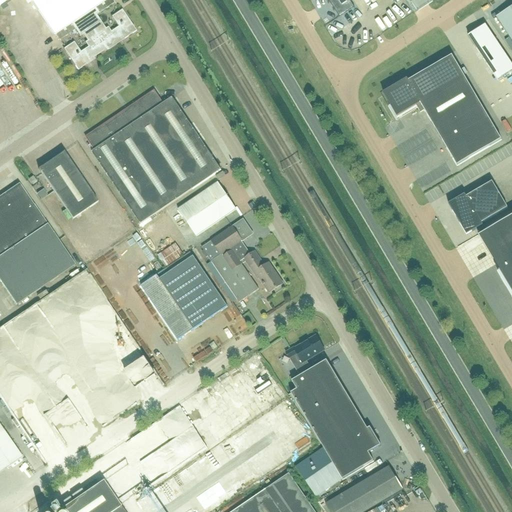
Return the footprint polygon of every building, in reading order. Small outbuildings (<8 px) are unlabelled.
[(71,25),(83,16),(94,9),(106,0),(29,0),(54,36),(55,35),(71,25)] [(105,29),(96,16),(114,4),(112,0),(106,0),(94,9),(83,16),(107,52),(107,51),(106,50),(123,39),(124,40),(136,32),(122,11),(111,17),(118,27),(111,32),(108,28),(105,29)] [(328,0),(340,17),(354,8),(350,2),(352,0),(328,0)] [(511,8),(496,19),(511,43),(511,8)] [(74,43),(65,49),(63,50),(78,71),(90,63),(89,61),(106,50),(107,52),(83,16),(71,25),(55,35),(59,41),(75,30),(80,37),(83,35),(87,42),(85,43),(88,48),(80,53),(74,43)] [(483,27),(468,37),(476,49),(498,81),(511,71),(511,65),(485,26),(483,27)] [(502,140),(448,56),(404,83),(403,82),(383,94),(397,118),(420,104),(457,167),(502,140)] [(163,105),(154,91),(86,138),(95,151),(92,153),(140,225),(221,171),(172,99),(163,105)] [(72,220),(98,203),(64,153),(38,170),(72,220)] [(33,186),(37,183),(33,177),(28,180),(33,186)] [(465,195),(448,205),(467,236),(483,226),(482,224),(508,209),(492,182),(466,198),(465,195)] [(196,237),(236,210),(218,183),(178,211),(196,237)] [(0,282),(16,306),(75,266),(20,186),(0,199),(0,282)] [(511,217),(479,237),(494,263),(499,272),(500,272),(511,293),(511,217)] [(253,234),(243,220),(202,248),(204,252),(202,253),(206,258),(208,257),(216,270),(236,257),(246,250),(241,242),(253,234)] [(165,268),(184,256),(176,244),(157,256),(165,268)] [(236,257),(216,270),(222,278),(239,303),(259,290),(242,266),(247,263),(258,279),(259,279),(270,294),(283,285),(269,264),(265,267),(255,252),(240,263),(236,257)] [(157,276),(141,287),(178,341),(227,308),(193,257),(160,280),(157,276)] [(91,288),(85,290),(92,304),(98,301),(91,288)] [(83,324),(89,322),(86,312),(82,314),(83,317),(80,318),(83,324)] [(222,321),(237,334),(245,325),(229,312),(222,321)] [(0,404),(44,462),(64,447),(47,425),(58,416),(48,402),(37,411),(15,382),(25,374),(21,368),(13,375),(0,358),(0,355),(25,337),(11,318),(0,326),(0,404)] [(324,351),(316,337),(295,349),(294,349),(286,354),(298,375),(307,369),(304,363),(324,351)] [(368,430),(327,361),(325,362),(296,379),(292,382),(297,391),(291,394),(323,449),(342,480),(342,481),(374,462),(369,454),(381,447),(370,428),(368,430)] [(222,467),(232,486),(302,447),(284,415),(272,414),(272,422),(254,431),(273,413),(263,412),(272,403),(273,388),(265,373),(257,377),(263,384),(263,388),(258,388),(256,384),(248,383),(247,382),(242,385),(241,398),(247,395),(258,414),(229,412),(235,421),(221,435),(235,436),(234,456),(227,449),(226,451),(232,461),(222,467)] [(280,382),(283,391),(292,388),(289,378),(280,382)] [(124,415),(161,387),(155,379),(133,396),(132,394),(117,406),(124,415)] [(0,473),(22,459),(0,427),(0,473)] [(342,480),(323,449),(296,468),(316,498),(342,480)] [(199,455),(200,476),(206,476),(206,468),(211,468),(211,461),(207,461),(207,454),(199,455)] [(329,511),(366,511),(393,496),(403,490),(390,467),(325,505),(329,511)] [(314,511),(289,474),(233,511),(314,511)] [(122,511),(120,507),(102,482),(57,511),(122,511)] [(203,511),(233,492),(230,486),(224,490),(221,486),(200,499),(198,495),(194,497),(203,511)]
